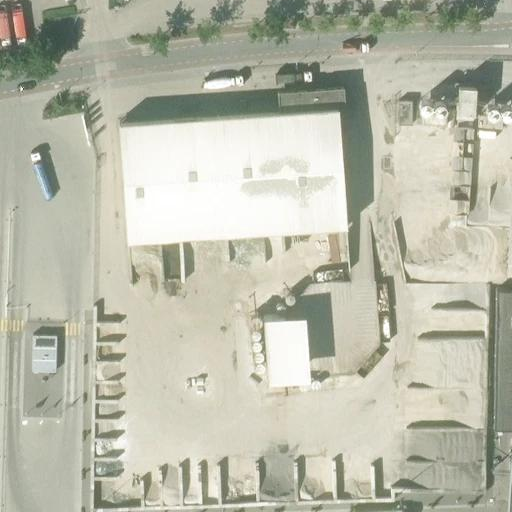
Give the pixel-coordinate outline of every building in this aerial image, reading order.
[(460,77),(460,121),(483,121),(483,130),(510,130),(510,113),(511,113),(511,97),(481,98),(481,77),(460,77)] [(278,111),(117,122),(125,242),(345,226),(337,107),(344,106),(341,102),(338,97),(335,93),(330,90),(326,87),(293,90),(289,93),(285,97),(282,101),(279,106),(278,111)] [(445,87),(421,93),(426,112),(450,106),(445,87)] [(397,125),(411,125),(411,101),(397,101),(397,125)] [(501,154),(500,134),(478,135),(480,155),(501,154)] [(473,226),(473,213),(457,213),(458,227),(473,226)] [(511,289),(494,289),(491,429),(511,429),(511,289)] [(283,315),(261,316),(266,380),(288,379),(283,315)] [(80,318),(0,321),(0,474),(86,471),(80,318)]
